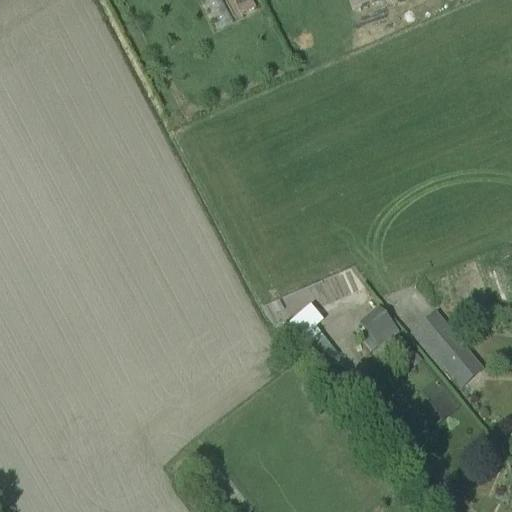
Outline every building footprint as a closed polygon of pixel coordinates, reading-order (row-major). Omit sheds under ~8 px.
[(347,0),(351,10),(381,0),(347,0)] [(398,336),(376,310),(357,326),(378,352),(398,336)] [(443,373),(460,393),(483,374),(435,315),(408,338),(439,376),(443,373)] [(318,336),(305,346),(323,368),(336,358),(318,336)] [(407,364),(412,370),(419,365),(414,358),(407,364)] [(310,395),(308,397),(317,407),(319,405),(325,400),(316,390),(310,395)] [(403,438),(373,401),(360,412),(389,449),(403,438)] [(416,472),(413,479),(418,486),(426,484),(429,477),(424,470),(416,472)]
